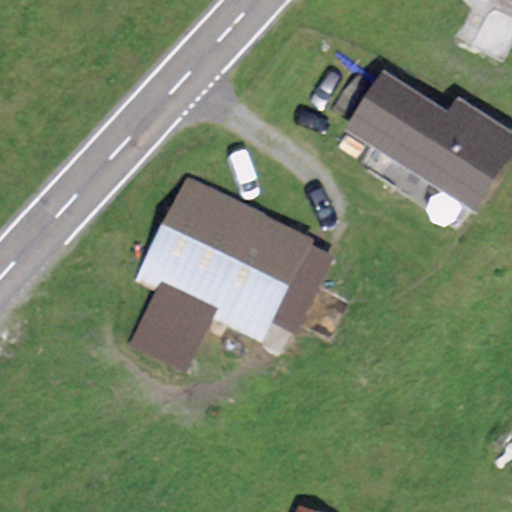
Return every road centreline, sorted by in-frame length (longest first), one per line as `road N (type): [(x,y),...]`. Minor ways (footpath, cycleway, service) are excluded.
road 1 (primary): [(258,0),(0,281)]
road 2 (track): [(185,80),(321,185),(338,218),(334,254)]
